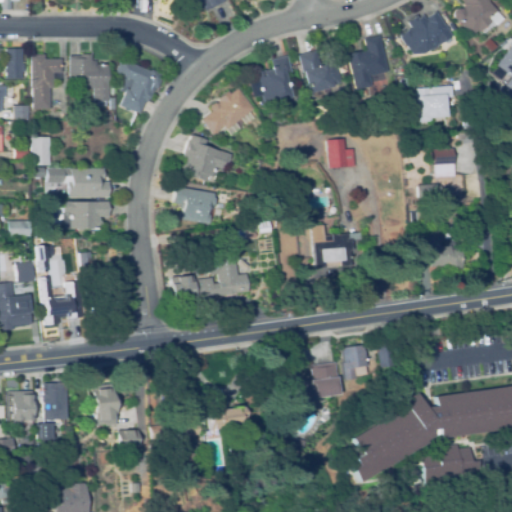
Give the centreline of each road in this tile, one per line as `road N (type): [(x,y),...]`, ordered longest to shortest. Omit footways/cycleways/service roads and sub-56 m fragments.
road 1 (residential): [(153,346),(135,191),(162,110),(196,72),(259,32),(379,0)]
road 2 (tertiary): [(153,346),(511,293)]
road 3 (residential): [(196,72),(147,35),(0,24)]
road 4 (tertiary): [(0,363),(153,346)]
